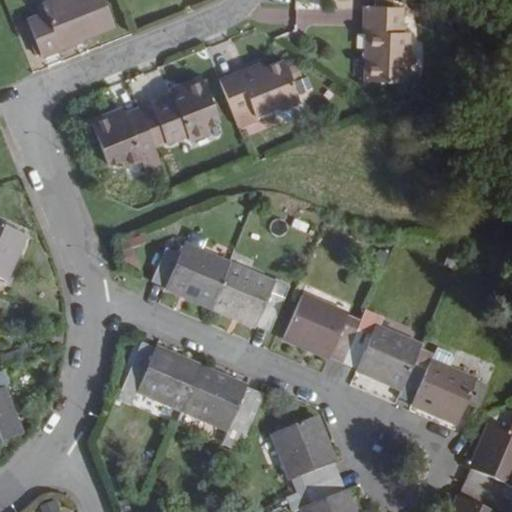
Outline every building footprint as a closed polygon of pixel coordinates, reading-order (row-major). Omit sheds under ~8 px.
[(112,24),(102,0),(45,0),(39,2),(43,10),(25,18),(40,53),(112,24)] [(401,32),(402,7),(364,6),(363,32),(366,32),(365,59),(368,59),(367,81),(407,82),(410,32),(401,32)] [(237,123),(279,107),(299,99),(283,60),(255,71),(254,69),(239,76),(237,73),(219,80),(237,123)] [(189,91),(172,98),(153,105),(168,144),(189,136),(191,139),(210,132),(207,124),(219,119),(203,77),(187,84),(189,91)] [(187,84),(170,90),(172,98),(189,91),(187,84)] [(282,115),(302,108),(299,99),(279,107),(282,115)] [(168,144),(153,105),(141,110),(155,147),(155,148),(168,144)] [(108,114),(110,120),(126,114),(124,108),(108,114)] [(126,114),(110,120),(108,114),(91,121),(107,163),(121,158),(124,166),(143,159),(142,152),(155,147),(141,110),(140,109),(126,114)] [(0,277),(5,280),(25,234),(0,222),(0,277)] [(194,294),(192,299),(211,307),(228,265),(183,245),(179,254),(165,248),(152,279),(166,285),(165,288),(181,294),(182,289),(194,294)] [(273,330),(289,291),(228,265),(211,307),(229,315),(231,310),(243,315),(241,320),(256,327),(257,324),(273,330)] [(331,355),(345,360),(358,330),(344,324),(347,315),(302,296),(284,339),(303,346),(305,342),(316,346),(313,351),(329,358),(331,355)] [(386,376),(384,381),(402,388),(413,363),(420,346),(380,329),(385,319),(366,312),(358,330),(345,360),(358,366),(357,370),(373,376),(375,371),(386,376)] [(420,346),(419,348),(434,355),(437,348),(422,341),(420,346)] [(123,385),(182,412),(200,370),(181,361),(179,366),(169,362),(171,357),(154,349),(152,352),(139,346),(123,385)] [(419,348),(413,363),(402,388),(399,394),(413,400),(413,403),(429,410),(431,406),(442,411),(440,415),(459,423),(477,381),(449,369),(454,358),(451,353),(437,348),(434,355),(419,348)] [(241,436),(246,438),(262,400),(246,393),(246,390),(229,382),(226,387),(215,382),(218,377),(200,370),(182,412),(241,436)] [(10,389),(4,373),(0,374),(0,443),(20,435),(3,391),(10,389)] [(336,477),(330,465),(333,464),(326,447),(322,448),(317,437),(321,435),(313,416),(272,433),(291,479),(300,475),(306,489),(306,490),(336,477)] [(470,471),(464,484),(497,498),(502,484),(510,488),(511,482),(511,421),(507,433),(488,424),(480,442),(484,445),(480,456),(474,454),(467,469),(470,471)] [(341,491),(336,477),(306,490),(312,503),(302,506),(304,511),(348,511),(348,509),(351,507),(345,489),(341,491)] [(497,498),(464,484),(458,498),(456,497),(449,511),(490,511),(491,511),(497,498)]
